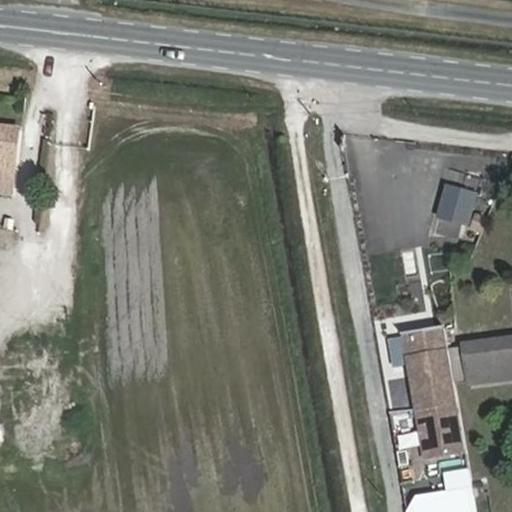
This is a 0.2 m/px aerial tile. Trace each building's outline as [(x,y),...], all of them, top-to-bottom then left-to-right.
[(399,122),(397,134),(434,139),(436,128),(399,122)] [(12,129),(0,127),(0,167),(6,169),(12,129)] [(472,227),(482,194),(449,184),(439,217),(472,227)] [(390,218),(370,220),(371,248),(392,247),(390,218)] [(448,307),(408,314),(420,389),(460,383),(448,307)] [(511,330),(482,332),(486,372),(511,369),(511,330)] [(405,337),(393,338),(396,367),(408,365),(405,337)] [(460,383),(420,389),(427,437),(467,431),(460,383)] [(474,467),(419,476),(413,488),(442,484),(443,496),(478,491),(474,467)]
